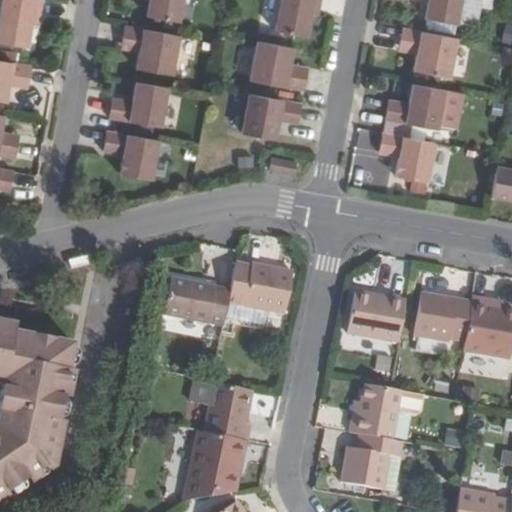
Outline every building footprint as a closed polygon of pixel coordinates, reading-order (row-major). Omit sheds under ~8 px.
[(3,0),(0,18),(0,43),(27,48),(32,25),(34,13),(42,14),(45,0),(44,0),(3,0)] [(150,0),(148,17),(179,21),(182,0),(150,0)] [(279,0),(274,30),(307,36),(312,13),(314,1),(320,2),(320,0),(279,0)] [(427,0),(424,16),(456,22),(459,0),(427,0)] [(320,2),(314,1),(312,13),(318,14),(320,2)] [(42,14),(34,13),(32,25),(40,26),(42,14)] [(511,44),(511,25),(505,24),(501,42),(511,44)] [(123,40),(141,44),(139,53),(136,69),(173,75),(180,35),(126,26),(123,40)] [(399,41),(417,45),(415,54),(412,70),(449,77),(457,37),(402,27),(399,41)] [(141,44),(123,40),(122,49),(139,53),(141,44)] [(417,45),(399,41),(398,51),(415,54),(417,45)] [(213,43),(203,42),(201,49),(211,51),(213,43)] [(293,48),(257,42),(249,81),(302,92),(305,78),(288,75),(290,65),(293,48)] [(0,101),(7,103),(11,87),(12,79),(29,82),(32,66),(0,60),(0,101)] [(307,68),(290,65),(288,75),(305,78),(307,68)] [(29,82),(12,79),(11,87),(28,90),(29,82)] [(137,83),(134,102),(133,107),(125,106),(126,100),(113,99),(110,119),(162,128),(169,88),(137,83)] [(401,103),(388,101),(385,120),(437,130),(443,90),(412,84),(408,104),(407,110),(400,109),(401,103)] [(279,90),(277,98),(293,101),(294,93),(279,90)] [(243,134),(273,140),(278,120),(279,114),(286,115),(285,121),(298,124),(301,104),(251,94),(243,134)] [(0,156),(15,159),(18,146),(0,143),(2,133),(5,116),(0,115),(0,156)] [(122,174),(153,180),(160,141),(108,132),(105,152),(117,154),(118,148),(126,150),(125,156),(122,174)] [(19,136),(2,133),(0,143),(18,146),(19,136)] [(395,176),(427,182),(434,143),(382,133),(378,153),(391,156),(392,149),(400,151),(399,157),(395,176)] [(400,151),(392,149),(391,156),(399,157),(400,151)] [(296,176),(298,162),(272,157),(270,171),(296,176)] [(511,170),(495,167),(490,196),(511,200),(511,170)] [(0,190),(9,192),(13,172),(0,169),(0,190)] [(251,267),(235,264),(228,298),(227,304),(283,315),(292,273),(252,265),(251,267)] [(170,279),(162,316),(222,328),(224,318),(227,304),(228,298),(215,296),(216,289),(170,279)] [(353,292),(346,333),(397,343),(404,300),(353,292)] [(447,342),(448,339),(463,341),(469,302),(419,293),(412,337),(417,337),(447,342)] [(470,297),(469,302),(463,341),(461,352),(508,360),(511,337),(511,312),(501,310),(494,309),(496,301),(470,297)] [(503,303),(496,301),(494,309),(501,310),(503,303)] [(0,386),(1,387),(0,391),(0,498),(50,465),(75,344),(15,331),(16,325),(0,321),(0,386)] [(445,357),(447,342),(417,337),(415,351),(445,357)] [(374,368),(384,370),(386,357),(377,355),(374,368)] [(149,380),(137,378),(134,393),(146,395),(149,380)] [(251,392),(194,381),(189,403),(209,407),(204,434),(245,442),(248,426),(244,425),(251,392)] [(357,419),(350,418),(347,434),(358,436),(390,442),(395,413),(414,416),(418,413),(422,396),(388,390),(362,386),(357,419)] [(479,401),(481,389),(463,386),(461,398),(479,401)] [(483,436),(486,416),(475,414),(472,435),(483,436)] [(460,448),(463,431),(447,428),(443,445),(460,448)] [(204,434),(196,432),(182,504),(188,501),(235,492),(245,442),(204,434)] [(387,458),(396,459),(400,443),(390,442),(358,436),(355,451),(345,449),(339,484),(380,492),(381,489),(387,458)] [(394,492),(400,460),(396,459),(387,458),(381,489),(394,492)] [(458,490),(454,511),(507,511),(510,502),(493,499),(494,496),(458,490)] [(241,511),(235,502),(220,511),(241,511)]
